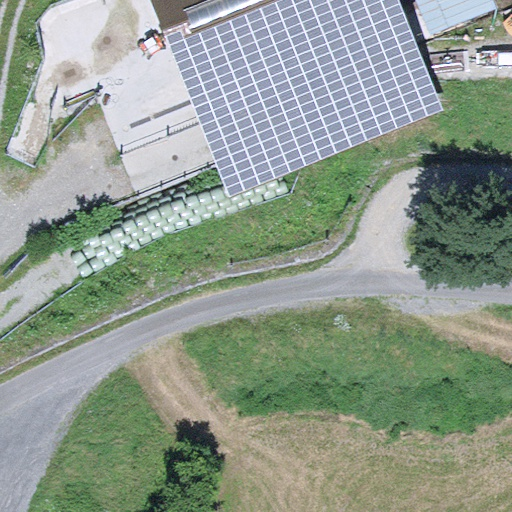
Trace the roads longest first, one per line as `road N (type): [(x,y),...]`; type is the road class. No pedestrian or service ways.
road 1 (unclassified): [(511,290),(354,274),(203,319),(0,410)]
road 2 (track): [(354,274),(386,211),(415,189),(511,184)]
